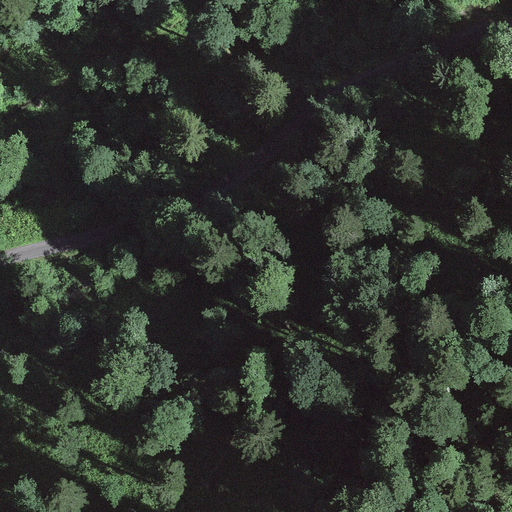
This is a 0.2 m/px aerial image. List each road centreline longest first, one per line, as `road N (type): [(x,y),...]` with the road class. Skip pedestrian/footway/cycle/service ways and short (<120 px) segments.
road 1 (track): [(0,261),(180,210),(213,195),(362,77),(511,30)]
road 2 (track): [(0,119),(206,0)]
